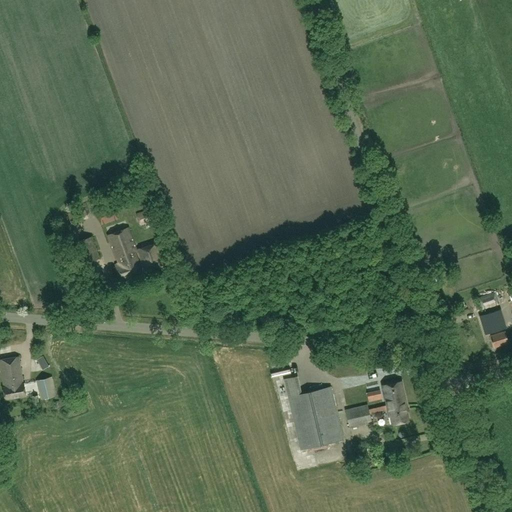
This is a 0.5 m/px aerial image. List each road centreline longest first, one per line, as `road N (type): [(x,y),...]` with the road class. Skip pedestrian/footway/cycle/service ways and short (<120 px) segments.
road 1 (unclassified): [(0,319),(363,346),(416,334)]
road 2 (unclassified): [(416,334),(420,320),(304,0)]
road 3 (unclassified): [(494,511),(450,390)]
